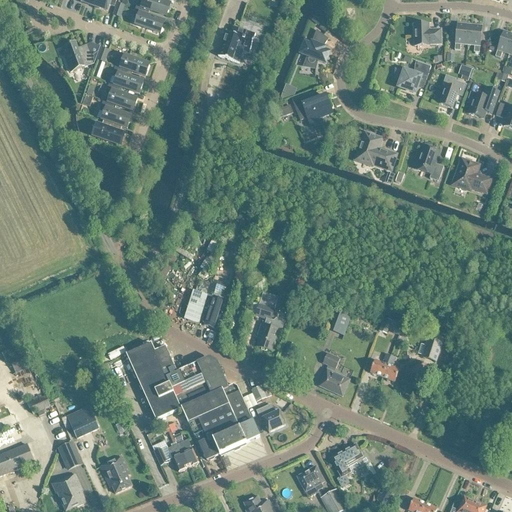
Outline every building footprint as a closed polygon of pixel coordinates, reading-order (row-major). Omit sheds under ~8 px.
[(97,0),(95,8),(107,12),(109,6),(114,8),(117,0),(97,0)] [(167,5),(154,1),(152,0),(145,0),(143,5),(138,3),(135,13),(148,18),(150,12),(163,17),(167,5)] [(120,19),(123,9),(124,8),(118,5),(114,17),(120,19)] [(157,34),(161,23),(148,18),(135,13),(135,14),(140,15),(136,27),(157,34)] [(468,47),(470,27),(457,25),(455,46),(455,52),(460,52),(461,46),(468,47)] [(441,46),(441,32),(429,32),(429,26),(414,26),(415,48),(429,48),(429,47),(441,46)] [(480,48),(482,28),(470,27),(468,47),(475,48),(474,54),(479,54),(480,48)] [(241,31),(233,29),(231,36),(226,34),(218,58),(239,65),(243,53),(249,55),(256,36),(255,36),(247,33),(241,31)] [(326,65),(330,55),(322,52),(322,51),(323,49),(325,46),(326,44),(329,41),(328,40),(328,41),(317,32),(311,47),(305,45),(301,56),(308,58),(305,68),(316,68),(316,70),(316,72),(315,74),(315,76),(315,78),(316,78),(316,74),(316,72),(316,70),(317,68),(317,66),(318,64),(318,62),(326,65)] [(509,56),(511,47),(511,35),(504,33),(497,52),(495,58),(500,60),(502,54),(509,56)] [(76,46),(63,50),(66,59),(65,59),(67,66),(68,66),(71,74),(85,69),(84,68),(94,64),(99,49),(91,46),(88,48),(78,51),(76,46)] [(104,63),(108,52),(102,50),(98,61),(104,63)] [(142,77),(146,65),(125,58),(121,69),(116,67),(116,68),(129,72),(142,77)] [(99,63),(97,71),(103,73),(106,65),(99,63)] [(399,89),(415,95),(419,85),(425,87),(429,75),(431,68),(416,63),(415,64),(416,64),(415,67),(414,75),(414,76),(410,75),(410,74),(410,71),(395,70),(395,82),(400,82),(400,83),(401,83),(399,89)] [(471,80),(474,70),(466,67),(465,68),(462,67),(458,76),(462,77),(461,80),(468,83),(469,79),(471,80)] [(140,83),(127,78),(129,72),(116,68),(112,78),(117,79),(115,87),(110,85),(123,89),(136,94),(140,83)] [(505,84),(508,77),(500,75),(497,82),(505,84)] [(446,87),(439,106),(452,110),(457,96),(463,98),(467,87),(455,83),(456,81),(446,77),(443,86),(446,87)] [(134,100),(120,95),(123,89),(110,85),(106,95),(111,97),(109,104),(116,107),(130,112),(134,100)] [(239,114),(244,98),(228,92),(223,108),(239,114)] [(471,94),(467,105),(468,105),(468,104),(472,106),(469,116),(483,121),(486,113),(492,115),(494,109),(499,94),(492,92),(491,93),(487,92),(484,99),(471,94)] [(333,115),(326,98),(312,103),(309,95),(292,101),(301,124),(301,122),(308,120),(311,128),(321,125),(319,120),(333,115)] [(86,97),(83,106),(90,108),(93,100),(86,97)] [(128,118),(114,113),(116,107),(109,104),(104,102),(100,112),(105,114),(103,121),(104,122),(122,128),(124,129),(128,118)] [(510,109),(500,105),(496,118),(506,121),(503,128),(511,131),(511,108),(510,108),(510,109)] [(291,106),(278,112),(281,119),(294,113),(291,106)] [(120,134),(122,128),(104,122),(102,128),(99,127),(95,138),(118,146),(122,135),(120,134)] [(381,141),(365,136),(359,153),(358,152),(355,160),(357,160),(356,162),(372,167),(373,166),(391,172),(396,157),(378,151),(381,141)] [(435,166),(439,154),(423,148),(415,171),(431,177),(430,181),(438,184),(444,169),(435,166)] [(478,177),(477,177),(475,174),(476,174),(478,168),(462,163),(454,186),(470,192),(471,190),(486,195),(491,182),(478,177)] [(401,185),(405,176),(399,174),(396,183),(401,185)] [(216,256),(221,245),(213,241),(207,252),(216,256)] [(164,283),(177,260),(169,256),(155,283),(164,288),(167,284),(164,283)] [(204,282),(219,261),(212,256),(208,261),(207,260),(202,267),(204,269),(199,278),(204,282)] [(208,297),(208,298),(212,285),(202,282),(198,294),(193,292),(184,320),(198,325),(208,297)] [(220,306),(225,290),(212,285),(208,298),(217,301),(216,305),(212,304),(204,327),(215,330),(222,307),(220,306)] [(285,322),(272,318),(275,311),(278,299),(263,294),(262,297),(256,318),(267,321),(265,327),(262,326),(258,336),(261,337),(257,349),(272,353),(279,332),(282,333),(285,322)] [(344,338),(353,314),(336,308),(328,332),(344,338)] [(387,335),(391,323),(383,320),(378,332),(387,335)] [(406,339),(410,328),(403,325),(402,329),(401,329),(398,337),(406,339)] [(398,337),(401,329),(396,327),(393,335),(398,337)] [(437,363),(444,340),(429,335),(422,358),(437,363)] [(292,358),(297,348),(288,344),(283,354),(292,358)] [(260,439),(243,401),(238,389),(234,387),(228,390),(213,397),(207,385),(175,399),(155,354),(151,345),(127,356),(156,422),(182,411),(198,447),(200,446),(207,462),(219,456),(220,457),(247,445),(260,439)] [(207,385),(198,365),(177,374),(166,349),(155,354),(175,399),(207,385)] [(31,368),(23,350),(8,357),(16,375),(31,368)] [(343,399),(350,382),(334,374),(335,370),(336,371),(340,361),(328,355),(323,365),(330,368),(329,372),(327,371),(320,388),(343,399)] [(383,379),(391,358),(386,356),(384,362),(386,363),(385,366),(375,362),(370,375),(383,379)] [(396,359),(391,358),(383,379),(395,384),(400,372),(390,368),(391,365),(393,366),(396,359)] [(228,390),(217,365),(216,364),(209,360),(198,365),(207,385),(213,397),(228,390)] [(283,399),(266,390),(263,392),(261,388),(251,392),(257,404),(272,398),(276,404),(283,399)] [(50,408),(45,397),(42,399),(41,396),(31,401),(32,403),(28,404),(33,416),(38,414),(39,418),(45,416),(43,412),(50,408)] [(271,407),(264,410),(260,412),(258,415),(260,421),(263,420),(269,434),(286,427),(280,413),(275,415),(271,407)] [(77,441),(99,431),(89,411),(68,421),(77,441)] [(171,433),(171,435),(177,432),(173,425),(168,428),(171,433)] [(162,431),(164,436),(171,433),(168,428),(162,431)] [(82,441),(76,443),(82,461),(88,459),(82,441)] [(189,441),(179,446),(189,469),(192,467),(192,468),(199,465),(189,441)] [(73,444),(57,451),(68,471),(83,466),(73,444)] [(0,478),(34,465),(27,446),(0,457),(0,478)] [(189,469),(179,446),(168,451),(179,474),(187,470),(186,470),(189,469)] [(345,477),(365,466),(368,471),(371,473),(373,477),(376,475),(370,464),(366,457),(363,459),(356,446),(331,460),(341,479),(337,482),(342,490),(350,485),(345,477)] [(161,468),(168,464),(162,450),(154,453),(161,468)] [(130,476),(128,471),(122,459),(101,469),(110,488),(112,487),(116,496),(133,488),(128,478),(130,476)] [(327,496),(321,485),(324,483),(316,468),(297,479),(309,500),(318,495),(327,511),(348,511),(337,491),(327,496)] [(242,482),(253,477),(251,472),(240,477),(242,482)] [(68,479),(52,486),(57,496),(58,495),(65,511),(69,511),(87,504),(82,493),(83,493),(76,476),(68,479)] [(391,500),(390,499),(392,494),(384,490),(382,496),(380,495),(377,502),(379,503),(377,507),(385,510),(387,507),(388,507),(391,500)] [(274,511),(269,502),(262,505),(258,498),(244,505),(247,510),(245,511),(274,511)] [(471,511),(475,504),(465,499),(461,507),(460,507),(458,511),(452,509),(451,511),(471,511)] [(422,511),(426,506),(414,501),(408,511),(422,511)]
